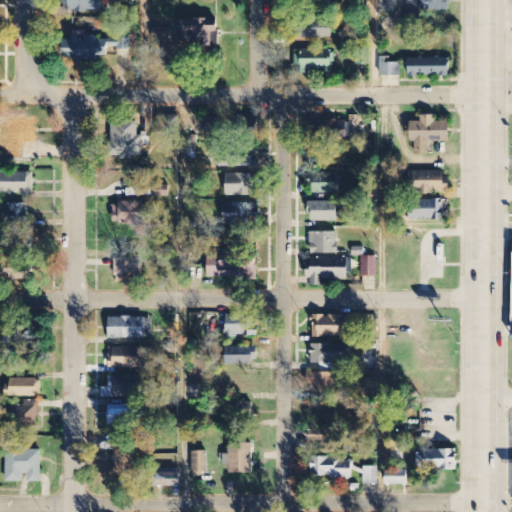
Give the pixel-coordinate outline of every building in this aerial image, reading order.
[(313,0),(313,9),(329,8),(328,0),(313,0)] [(449,0),(407,0),(407,20),(421,20),(421,12),(450,12),(449,0)] [(300,39),(333,40),(333,29),(329,29),(329,20),(301,19),(300,39)] [(218,43),(217,20),(181,21),(182,44),(218,43)] [(64,41),(63,61),(98,62),(99,57),(107,58),(108,49),(130,49),(131,38),(80,37),(80,32),(72,32),(72,41),(64,41)] [(370,49),(358,49),(357,66),(370,66),(370,49)] [(295,72),(332,73),(333,53),(296,51),(295,72)] [(390,58),(380,58),(380,77),(401,76),(400,64),(390,64),(390,58)] [(408,76),(449,78),(450,60),(409,58),(408,76)] [(157,116),(155,132),(177,135),(178,118),(157,116)] [(430,155),(429,143),(450,143),(450,123),(436,123),(436,116),(421,116),(421,123),(412,123),(412,155),(430,155)] [(36,118),(0,118),(0,144),(6,145),(6,162),(35,162),(36,118)] [(206,136),(225,136),(224,118),(205,119),(206,136)] [(138,127),(116,127),(115,158),(143,159),(143,146),(149,146),(150,137),(138,137),(138,127)] [(219,168),(258,168),(258,161),(251,161),(251,152),(219,152),(219,168)] [(444,172),(410,172),(410,193),(450,192),(450,185),(444,185),(444,172)] [(33,173),(0,173),(0,194),(34,194),(33,173)] [(226,175),(227,197),(254,197),(254,174),(226,175)] [(339,194),(339,174),(316,174),(316,194),(339,194)] [(413,200),(412,221),(445,222),(445,201),(413,200)] [(114,203),(113,226),(144,227),(144,204),(114,203)] [(338,223),(338,203),(310,203),(310,223),(338,223)] [(28,205),(10,204),(9,224),(28,225),(28,205)] [(224,204),(223,226),(250,227),(251,219),(258,219),(258,205),(224,204)] [(338,233),(310,234),(311,255),(339,254),(338,233)] [(208,279),(248,279),(247,262),(221,263),(221,250),(207,250),(208,279)] [(323,281),(349,281),(349,257),(308,256),(308,287),(323,287),(323,281)] [(362,278),(378,278),(378,258),(362,258),(362,278)] [(143,265),(131,265),(131,261),(116,260),(115,284),(142,284),(143,265)] [(2,263),(2,284),(27,285),(27,273),(32,273),(33,264),(2,263)] [(342,316),(312,316),(313,339),(349,338),(349,330),(342,330),(342,316)] [(145,340),(146,318),(109,318),(109,340),(145,340)] [(39,329),(6,328),(5,345),(19,345),(18,349),(39,349),(39,329)] [(311,365),(347,366),(348,346),(311,345),(311,365)] [(143,349),(109,348),(108,369),(141,370),(141,358),(143,358),(143,349)] [(257,349),(226,349),(226,365),(257,365),(257,349)] [(310,395),(335,395),(335,374),(311,374),(310,395)] [(102,399),(139,398),(139,377),(109,377),(109,388),(102,388),(102,399)] [(8,397),(41,398),(42,381),(9,380),(8,397)] [(229,413),(252,414),(253,402),(230,401),(229,413)] [(8,404),(8,427),(39,426),(39,404),(8,404)] [(109,428),(134,428),(134,407),(109,406),(109,428)] [(331,431),(309,432),(310,444),(331,443),(331,431)] [(133,443),(115,444),(115,470),(134,470),(133,443)] [(253,444),(230,445),(230,455),(222,456),(222,467),(231,467),(231,475),(253,474),(253,444)] [(41,484),(41,451),(7,450),(7,483),(26,484),(41,484)] [(417,452),(418,473),(458,472),(457,451),(417,452)] [(208,473),(207,452),(192,453),(192,474),(208,473)] [(311,479),(352,480),(352,460),(312,459),(311,479)] [(363,486),(378,486),(377,468),(363,468),(363,486)] [(181,471),(156,470),(155,487),(180,488),(181,471)] [(408,486),(408,471),(386,472),(387,487),(408,486)]
